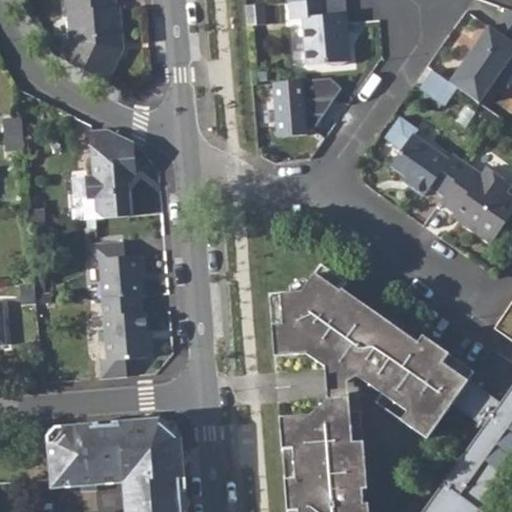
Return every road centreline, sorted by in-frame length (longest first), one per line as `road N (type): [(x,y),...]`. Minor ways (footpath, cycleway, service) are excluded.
road 1 (residential): [(178,149),(201,400)]
road 2 (residential): [(320,188),(489,306),(511,285)]
road 3 (residential): [(320,188),(421,44),(420,7),(408,0)]
road 4 (residential): [(0,19),(41,78),(178,149)]
road 5 (residential): [(0,416),(201,400)]
road 6 (residential): [(178,149),(277,192),(320,188)]
road 7 (residential): [(168,0),(178,149)]
